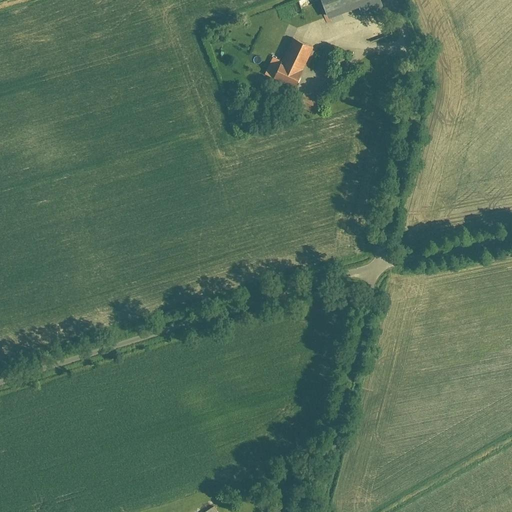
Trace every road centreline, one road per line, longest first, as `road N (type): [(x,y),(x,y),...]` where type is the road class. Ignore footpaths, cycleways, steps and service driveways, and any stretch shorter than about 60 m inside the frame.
road 1 (track): [(0,383),(377,263),(511,238)]
road 2 (residential): [(392,0),(416,91),(310,511)]
